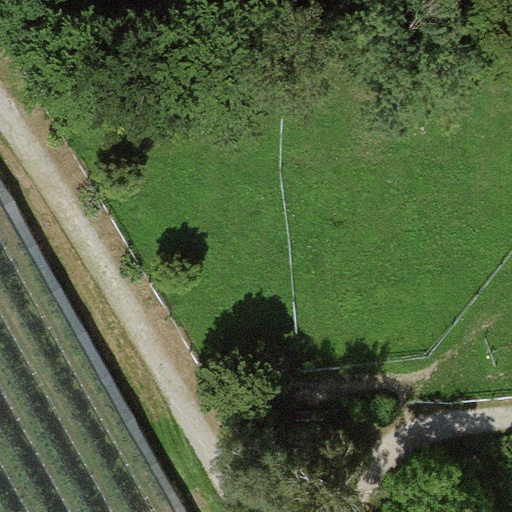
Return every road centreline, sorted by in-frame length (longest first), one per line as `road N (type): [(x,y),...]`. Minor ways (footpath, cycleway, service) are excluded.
road 1 (track): [(245,511),(47,159),(0,105)]
road 2 (track): [(511,421),(413,429),(374,461),(352,511)]
